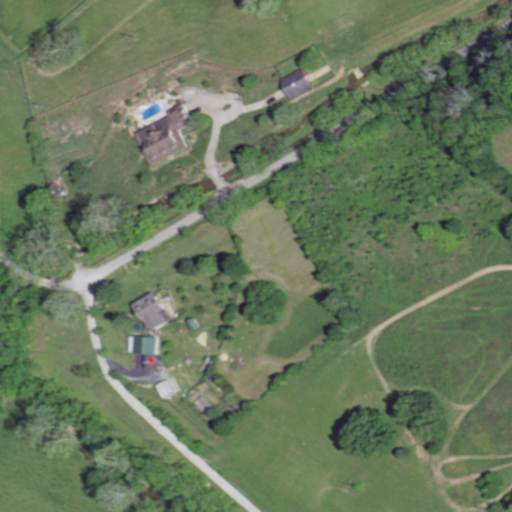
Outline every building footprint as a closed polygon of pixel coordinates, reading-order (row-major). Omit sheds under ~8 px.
[(289,78),(298,99),(321,90),(312,68),(289,78)] [(176,118),(143,132),(158,166),(196,150),(187,129),(199,125),(190,104),(173,111),(176,118)] [(140,303),(157,333),(176,321),(159,292),(140,303)] [(134,353),(161,354),(162,337),(135,336),(134,353)] [(178,393),(173,380),(162,384),(167,397),(178,393)]
